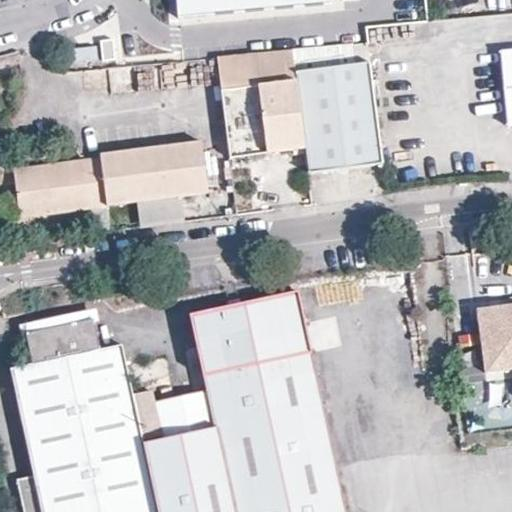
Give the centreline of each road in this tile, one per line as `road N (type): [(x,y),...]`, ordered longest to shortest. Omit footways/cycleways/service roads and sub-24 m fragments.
road 1 (residential): [(0,273),(444,203),(511,209)]
road 2 (unknown): [(14,26),(33,102),(48,118),(70,127),(206,115)]
